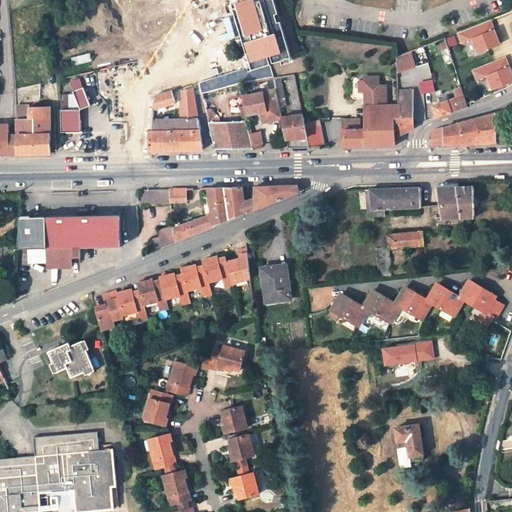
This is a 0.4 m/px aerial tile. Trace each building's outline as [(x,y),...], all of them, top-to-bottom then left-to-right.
[(456,32),(460,43),(472,40),(476,52),(500,44),(491,20),(456,32)] [(402,70),(414,65),(410,52),(397,57),(395,58),(395,59),(396,79),(396,81),(399,81),(399,77),(402,76),(401,70),(402,70)] [(490,90),(511,81),(511,72),(506,56),(471,69),(475,81),(485,77),(490,90)] [(109,68),(111,92),(137,88),(151,87),(145,59),(131,62),(109,68)] [(286,76),(294,115),(281,117),(281,119),(285,141),(286,140),(288,148),(309,148),(304,123),(294,75),(286,76)] [(279,107),(286,106),(280,77),(273,78),(275,90),(279,107)] [(342,120),(343,147),(394,146),(394,135),(394,117),(399,117),(398,108),(387,108),(386,88),(380,88),(379,80),(364,80),(364,83),(360,83),(360,94),(364,94),(364,100),(367,103),(367,108),(365,108),(365,119),(373,119),(373,129),(365,129),(358,129),(358,120),(342,120)] [(419,82),(421,93),(423,93),(434,91),(431,80),(419,82)] [(97,84),(92,85),(93,96),(101,95),(98,93),(97,84)] [(161,84),(152,86),(152,97),(161,94),(161,84)] [(137,88),(137,110),(152,109),(152,97),(152,86),(151,87),(137,88)] [(84,87),(74,91),(75,94),(80,109),(92,105),(84,87)] [(197,115),(193,88),(181,91),(179,108),(179,118),(181,150),(202,150),(197,115)] [(251,114),(261,112),(263,122),(281,119),(281,117),(279,107),(275,90),(247,96),(251,114)] [(398,108),(399,117),(394,117),(394,135),(399,135),(414,128),(413,125),(413,90),(397,91),(398,108)] [(161,107),(175,103),(170,91),(161,94),(152,97),(152,109),(161,107)] [(62,94),(62,109),(80,109),(75,94),(62,94)] [(463,94),(432,106),(437,118),(467,107),(466,104),(463,94)] [(244,115),(251,114),(247,96),(240,97),(244,115)] [(51,153),(50,106),(29,106),(29,105),(17,106),(17,119),(18,154),(51,153)] [(161,119),(161,107),(152,109),(153,119),(161,119)] [(61,132),(81,132),(80,109),(62,109),(60,109),(61,132)] [(152,109),(137,110),(138,130),(124,131),(125,152),(151,151),(150,124),(153,124),(153,119),(152,109)] [(494,118),(494,113),(477,118),(476,143),(495,143),(494,118)] [(181,150),(179,118),(161,119),(153,119),(153,124),(150,124),(151,151),(181,150)] [(431,132),(432,145),(476,143),(477,118),(436,129),(431,132)] [(506,118),(494,118),(495,143),(507,142),(507,133),(506,118)] [(365,119),(365,129),(373,129),(373,119),(365,119)] [(227,149),(222,121),(207,121),(213,150),(227,149)] [(233,121),(222,121),(227,149),(238,149),(233,121)] [(245,121),(233,121),(238,149),(251,149),(245,121)] [(325,147),(319,121),(304,123),(309,148),(325,147)] [(106,129),(87,129),(88,149),(107,148),(106,129)] [(438,187),(442,219),(474,217),(475,217),(474,186),(438,187)] [(299,193),(297,187),(256,188),(256,198),(255,210),(299,193)] [(256,198),(245,200),(243,188),(225,189),(230,220),(255,210),(256,198)] [(371,190),(374,217),(385,216),(385,209),(421,207),(421,188),(371,190)] [(172,202),(187,201),(187,189),(171,190),(172,202)] [(208,189),(212,214),(174,228),(176,241),(230,220),(225,189),(208,189)] [(140,191),(140,205),(172,205),(172,202),(171,190),(140,191)] [(366,190),(368,217),(374,217),(371,190),(366,190)] [(122,215),(20,217),(18,248),(48,248),(48,267),(73,267),(73,262),(81,261),(81,247),(123,247),(122,215)] [(159,229),(160,237),(154,239),(155,249),(176,241),(174,228),(174,226),(159,229)] [(389,248),(425,245),(424,232),(388,235),(389,248)] [(389,248),(388,235),(376,236),(377,249),(389,248)] [(226,260),(233,285),(251,280),(250,272),(247,248),(239,249),(242,258),(236,260),(236,258),(234,258),(226,260)] [(379,278),(392,277),(389,248),(377,249),(379,278)] [(226,260),(226,259),(219,261),(218,258),(217,255),(213,256),(202,259),(204,265),(205,268),(209,284),(223,280),(226,289),(234,287),(233,285),(226,260)] [(209,284),(205,268),(198,270),(197,267),(196,264),(192,265),(181,268),(183,274),(184,278),(188,292),(202,288),(204,297),(212,295),(209,284)] [(292,300),(288,265),(263,268),(267,303),(292,300)] [(167,300),(181,297),(184,306),(191,304),(188,292),(184,278),(177,280),(176,276),(175,273),(170,275),(161,277),(162,281),(163,284),(167,300)] [(167,300),(163,284),(155,286),(154,283),(153,279),(148,281),(139,284),(141,291),(142,294),(145,307),(159,303),(161,312),(170,310),(167,300)] [(364,306),(342,293),(332,310),(360,326),(370,310),(391,323),(402,306),(423,319),(433,303),(455,316),(465,300),(486,312),(478,325),(486,330),(494,317),(497,318),(504,306),(495,300),(497,297),(470,281),(460,297),(438,284),(427,299),(405,287),(396,302),(374,290),(364,306)] [(124,317),(138,313),(141,323),(149,320),(145,307),(142,294),(134,297),(133,294),(132,291),(127,293),(119,295),(124,317)] [(119,295),(118,293),(108,296),(104,297),(106,304),(109,303),(110,308),(107,309),(96,312),(102,333),(117,329),(115,322),(125,319),(124,317),(119,295)] [(0,340),(0,363),(8,360),(0,340)] [(86,351),(90,349),(86,340),(82,342),(86,351)] [(381,345),(382,364),(434,360),(433,341),(381,345)] [(86,351),(82,342),(71,346),(70,343),(50,352),(54,363),(59,372),(68,368),(72,377),(84,372),(93,368),(86,351)] [(245,353),(223,346),(222,351),(214,349),(208,369),(216,371),(216,370),(225,372),(226,369),(239,373),(245,353)] [(176,363),(168,392),(187,398),(188,395),(193,376),(196,377),(198,369),(176,363)] [(166,418),(172,396),(153,390),(144,420),(166,427),(167,424),(169,418),(166,418)] [(230,435),(250,431),(245,408),(225,413),(226,420),(221,422),(223,430),(225,429),(227,436),(230,435)] [(425,460),(419,424),(396,428),(398,441),(408,440),(412,462),(425,460)] [(99,451),(98,432),(35,438),(37,457),(0,460),(0,511),(41,511),(40,493),(76,489),(77,511),(114,508),(112,486),(117,486),(114,450),(99,451)] [(148,440),(155,469),(175,465),(169,442),(171,441),(169,434),(148,440)] [(257,459),(252,437),(232,442),(234,451),(231,451),(229,452),(230,458),(232,457),(234,465),(257,459)] [(398,441),(402,467),(412,466),(412,462),(408,440),(398,441)] [(191,499),(185,477),(188,476),(185,468),(163,473),(170,503),(191,499)] [(256,475),(233,481),(235,489),(233,489),(235,496),(240,495),(242,503),(261,498),(256,475)] [(454,508),(465,506),(462,493),(451,495),(454,508)]
